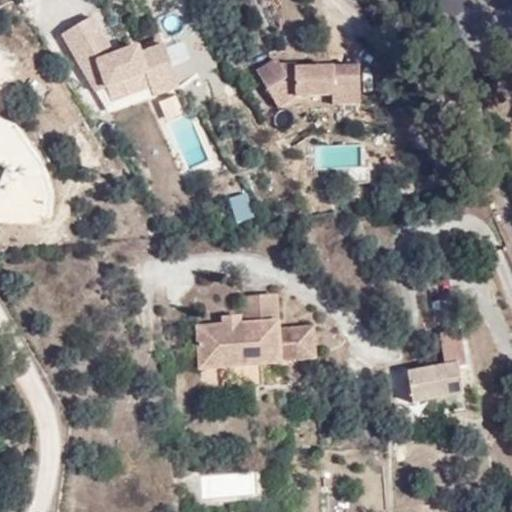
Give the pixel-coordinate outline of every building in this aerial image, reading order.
[(94,19),(61,36),(93,92),(105,88),(110,101),(150,90),(155,99),(178,92),(161,40),(115,54),(94,19)] [(275,59),(254,70),(277,105),(295,96),(333,99),(333,103),(362,106),(361,68),(292,69),(292,64),(280,65),(275,59)] [(229,200),(236,223),(249,219),(242,196),(229,200)] [(200,370),(282,365),(282,362),(316,360),(314,329),(279,331),(278,298),(242,300),(242,319),(222,320),(222,327),(198,328),(200,370)] [(445,369),(408,375),(410,382),(396,385),(400,405),(413,402),(414,405),(429,402),(464,396),(460,370),(467,368),(461,334),(440,337),(445,369)] [(466,409),(464,396),(429,402),(431,416),(466,409)] [(407,459),(408,438),(392,438),(392,458),(407,459)] [(200,501),(258,496),(255,469),(198,474),(200,501)]
